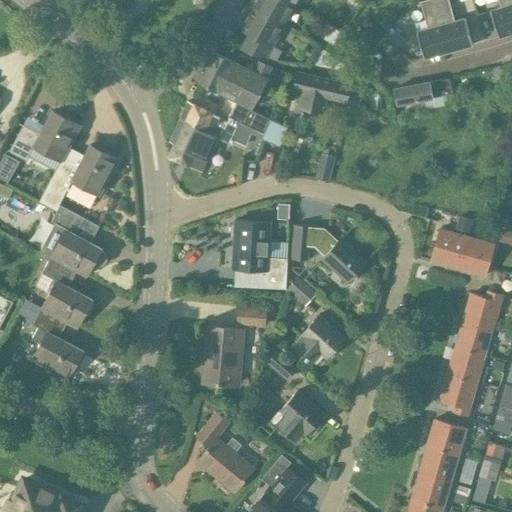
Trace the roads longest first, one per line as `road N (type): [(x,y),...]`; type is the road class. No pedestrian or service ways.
road 1 (residential): [(328,511),(404,234),(381,207),(304,186),(158,214)]
road 2 (tertiary): [(143,419),(158,214)]
road 3 (residential): [(143,419),(0,404)]
road 4 (residential): [(225,0),(170,73),(129,91)]
road 5 (tertiary): [(129,91),(29,0)]
road 6 (tertiary): [(158,214),(129,91)]
